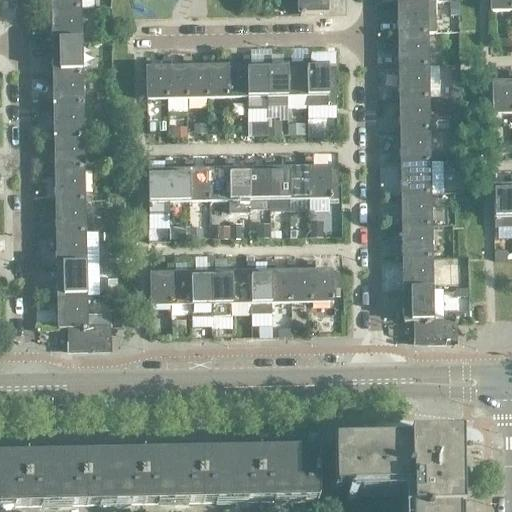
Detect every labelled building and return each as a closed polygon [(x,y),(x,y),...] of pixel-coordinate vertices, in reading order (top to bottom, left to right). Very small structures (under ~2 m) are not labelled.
[(79,10),(78,0),(50,0),(51,11),(73,10),(79,10)] [(325,15),(325,0),(297,0),(297,16),(299,16),(299,17),(303,17),(303,16),(325,15)] [(510,13),(509,0),(489,0),(489,14),(510,13)] [(425,35),(425,3),(396,4),(397,36),(425,35)] [(80,42),(79,10),(73,10),(51,11),(51,43),(73,42),(80,42)] [(426,67),(425,35),(397,36),(398,68),(426,67)] [(80,74),(80,42),(73,42),(51,43),(52,75),(74,74),(80,74)] [(337,67),(337,53),(312,53),(312,67),(337,67)] [(286,100),(285,70),(290,70),(290,68),(289,57),(282,58),(281,68),(270,68),(270,70),(265,70),(266,100),(286,100)] [(306,99),(305,69),(310,69),(310,67),(309,57),(302,57),(301,67),(290,68),(290,70),(285,70),(286,100),(306,99)] [(246,101),(245,71),(250,70),(250,68),(249,58),(242,58),(241,69),(230,69),(230,71),(225,71),(226,101),(246,101)] [(266,100),(265,70),(270,70),(270,68),(269,58),(262,58),(261,68),(250,68),(250,70),(245,71),(246,101),(266,100)] [(186,102),(185,72),(190,72),(190,70),(189,59),(182,60),(181,70),(170,70),(170,72),(165,72),(166,102),(186,102)] [(206,101),(205,71),(210,71),(210,69),(209,59),(202,59),(201,69),(190,70),(190,72),(185,72),(186,102),(206,101)] [(226,101),(225,71),(230,71),(230,69),(229,59),(222,59),(221,69),(210,69),(210,71),(205,71),(206,101),(226,101)] [(166,102),(165,72),(170,72),(170,70),(169,60),(162,60),(161,70),(145,71),(145,73),(146,103),(166,102)] [(335,84),(334,69),(326,69),(326,67),(310,67),(310,69),(305,69),(306,99),(327,99),(327,97),(328,97),(328,93),(326,93),(326,84),(335,84)] [(427,99),(426,67),(398,68),(398,100),(420,99),(427,99)] [(81,106),(80,74),(74,74),(52,75),(53,107),(75,106),(81,106)] [(511,116),(511,114),(511,87),(511,86),(511,74),(508,74),(507,85),(491,85),(491,117),(511,116)] [(427,131),(427,99),(420,99),(398,100),(399,132),(421,131),(427,131)] [(82,138),(81,106),(75,106),(53,107),(53,139),(75,138),(82,138)] [(308,135),(308,124),(290,124),(290,135),(308,135)] [(428,163),(427,131),(421,131),(399,132),(400,164),(422,163),(428,163)] [(82,170),(82,138),(75,138),(53,139),(54,171),(76,170),(82,170)] [(308,202),(307,173),(312,172),(312,170),(311,160),(304,160),(303,171),(292,171),(292,173),(287,173),(288,203),(308,202)] [(248,204),(247,174),(252,174),(252,172),(252,161),(244,161),(243,172),(232,172),(232,174),(227,174),(228,204),(248,204)] [(268,203),(267,173),(272,173),(272,171),(271,161),(264,161),(263,171),(252,172),(252,174),(247,174),(248,204),(268,203)] [(288,203),(287,173),(292,173),(292,171),(291,161),(284,161),(283,171),(272,171),(272,173),(267,173),(268,203),(288,203)] [(208,204),(207,175),(212,174),(212,172),(212,162),(204,162),(203,173),(192,173),(192,175),(188,175),(188,205),(208,204)] [(228,204),(227,174),(232,174),(232,172),(232,162),(224,162),(223,172),(212,172),(212,174),(207,175),(208,204),(228,204)] [(168,205),(168,175),(172,175),(172,173),(172,163),(164,163),(163,173),(147,174),(148,206),(168,205)] [(188,205),(188,175),(192,175),(192,173),(192,163),(184,163),(183,173),(172,173),(172,175),(168,175),(168,205),(188,205)] [(429,195),(428,163),(422,163),(400,164),(400,196),(422,195),(429,195)] [(83,202),(82,170),(76,170),(54,171),(54,203),(76,202),(83,202)] [(328,188),(328,172),(328,170),(312,170),(312,172),(307,173),(308,202),(329,202),(329,200),(330,200),(330,196),(329,196),(328,188)] [(337,187),(337,177),(337,172),(328,172),(328,188),(337,187)] [(511,220),(511,177),(510,178),(509,188),(493,188),(493,191),(493,221),(511,220)] [(429,227),(429,195),(422,195),(400,196),(401,228),(423,227),(429,227)] [(84,234),(83,202),(76,202),(54,203),(55,235),(77,234),(84,234)] [(313,221),(313,235),(324,235),(325,222),(313,221)] [(430,259),(429,227),(423,227),(401,228),(402,260),(424,259),(423,259),(430,259)] [(84,266),(84,234),(77,234),(55,235),(56,267),(78,266),(84,266)] [(431,291),(430,259),(423,259),(424,259),(402,260),(402,292),(424,291),(431,291)] [(310,306),(309,276),(314,276),(314,274),(313,263),(306,263),(305,274),(294,274),(294,276),(290,276),(290,306),(310,306)] [(250,307),(250,277),(254,277),(254,275),(254,264),(246,265),(245,275),(234,275),(234,277),(229,277),(230,307),(250,307)] [(270,306),(270,276),(274,276),(274,274),(274,264),(266,264),(265,275),(254,275),(254,277),(250,277),(250,307),(270,306)] [(290,306),(290,276),(294,276),(294,274),(293,264),(286,264),(285,274),(274,274),(274,276),(270,276),(270,306),(290,306)] [(210,308),(209,278),(214,278),(214,276),(214,265),(206,265),(205,276),(194,276),(194,278),(190,278),(190,308),(210,308)] [(230,307),(229,277),(234,277),(234,275),(234,265),(226,265),(225,275),(214,276),(214,278),(209,278),(210,308),(230,307)] [(85,298),(84,266),(78,266),(56,267),(56,299),(78,298),(85,298)] [(170,308),(170,278),(174,278),(174,276),(174,266),(166,266),(165,277),(149,277),(149,279),(149,309),(170,308)] [(190,308),(190,278),(194,278),(194,276),(194,266),(186,266),(185,276),(174,276),(174,278),(170,278),(170,308),(190,308)] [(330,291),(330,275),(329,275),(329,273),(314,274),(314,276),(309,276),(310,306),(331,305),(331,303),(332,303),(332,300),(331,300),(330,291)] [(339,290),(339,275),(330,275),(330,291),(339,290)] [(431,323),(431,291),(424,291),(402,292),(403,324),(415,324),(425,324),(425,323),(431,323)] [(85,330),(85,298),(78,298),(56,299),(57,331),(69,331),(79,331),(79,330),(85,330)] [(455,346),(455,324),(455,322),(431,323),(425,323),(425,324),(415,324),(415,347),(455,346)] [(110,353),(109,333),(111,333),(110,330),(109,330),(109,329),(85,330),(79,330),(79,331),(69,331),(69,354),(110,353)] [(460,511),(459,440),(331,443),(333,494),(332,511),(460,511)] [(0,508),(315,502),(315,504),(317,504),(316,459),(303,460),(303,443),(30,449),(0,449),(0,508)]
